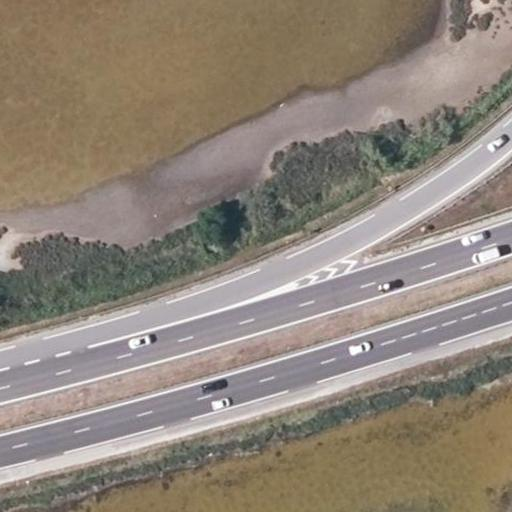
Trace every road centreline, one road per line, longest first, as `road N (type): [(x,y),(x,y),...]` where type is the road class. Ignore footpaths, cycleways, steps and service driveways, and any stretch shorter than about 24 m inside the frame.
road 1 (trunk): [(0,449),(149,412),(511,300)]
road 2 (trunk): [(511,134),(430,195),(303,262),(178,307),(151,346)]
road 3 (trunk): [(511,237),(151,346)]
road 4 (trunk): [(151,346),(0,382)]
